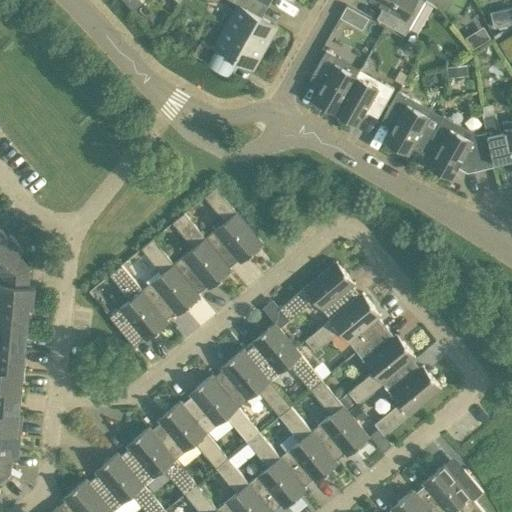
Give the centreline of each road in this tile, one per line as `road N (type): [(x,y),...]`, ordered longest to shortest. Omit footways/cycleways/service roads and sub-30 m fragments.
road 1 (residential): [(329,511),(479,383),(350,232),(327,235),(127,396),(56,394)]
road 2 (residential): [(492,239),(315,143)]
road 3 (residential): [(67,236),(170,114)]
road 4 (residential): [(56,394),(67,236)]
road 5 (residential): [(19,511),(46,489),(56,394)]
road 6 (residential): [(281,116),(340,0)]
road 7 (residential): [(159,93),(71,0)]
road 8 (residential): [(170,114),(230,152),(283,141)]
